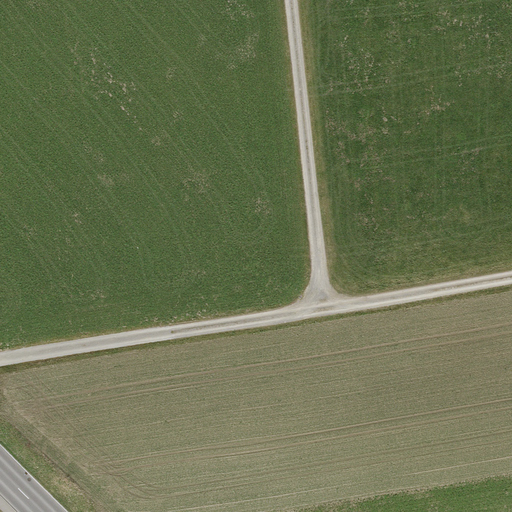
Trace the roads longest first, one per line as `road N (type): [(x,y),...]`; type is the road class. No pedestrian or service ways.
road 1 (track): [(0,359),(511,270)]
road 2 (track): [(294,0),(326,298)]
